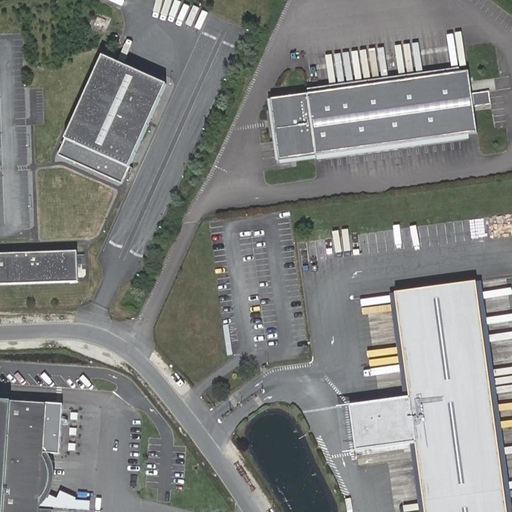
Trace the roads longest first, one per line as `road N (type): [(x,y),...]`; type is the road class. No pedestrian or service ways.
road 1 (unknown): [(104,337),(209,63),(199,41),(132,12)]
road 2 (unclassified): [(0,334),(68,332),(104,337),(128,351),(150,367),(255,511)]
road 3 (unknown): [(246,359),(284,355),(292,330),(276,238),(268,231),(243,232),(238,240),(239,285)]
road 4 (unknown): [(111,511),(110,430),(99,405),(0,392)]
road 5 (unknown): [(0,50),(13,220),(11,239),(0,245)]
